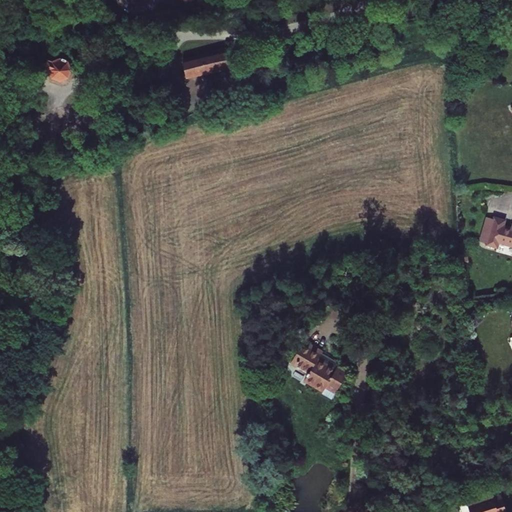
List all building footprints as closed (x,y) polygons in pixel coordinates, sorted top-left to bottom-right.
[(118,0),(121,9),(129,8),(127,2),(133,0),(132,0),(118,0)] [(211,0),(198,0),(196,1),(201,20),(216,16),(211,0)] [(220,57),(179,67),(181,77),(177,78),(179,84),(223,73),(220,57)] [(54,60),(51,67),(54,75),(62,78),(68,74),(71,67),(68,61),(62,58),(54,60)] [(500,219),(490,216),(482,242),(492,246),(494,240),(511,245),(511,252),(511,256),(511,255),(511,225),(508,224),(507,227),(499,224),(500,219)] [(451,264),(436,264),(436,274),(451,274),(451,264)] [(319,348),(302,339),(290,360),(290,361),(284,370),(305,382),(307,379),(322,388),(325,383),(334,388),(345,369),(336,364),(334,367),(315,356),(319,348)] [(489,497),(489,496),(463,502),(465,511),(501,511),(498,496),(489,497)]
